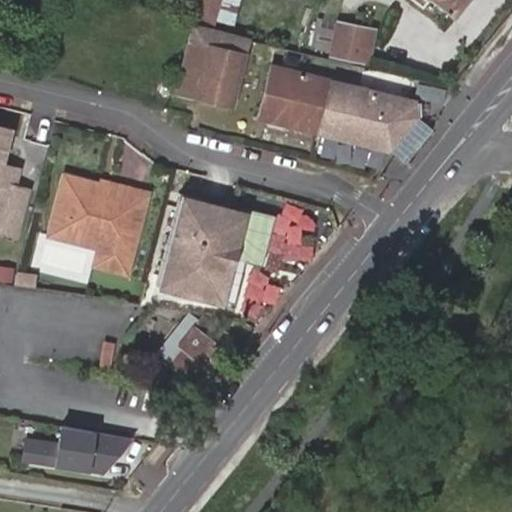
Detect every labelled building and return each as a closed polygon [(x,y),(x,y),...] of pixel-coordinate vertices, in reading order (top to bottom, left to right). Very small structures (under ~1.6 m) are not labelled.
[(218,0),(198,0),(193,18),(212,23),(218,0)] [(415,0),(426,8),(432,0),(451,14),(462,0),(415,0)] [(372,60),(378,23),(320,14),(314,50),(372,60)] [(194,24),(176,90),(230,102),(249,38),(194,24)] [(410,98),(271,63),(257,115),(389,147),(415,116),(410,98)] [(0,180),(0,224),(19,229),(30,185),(15,181),(20,164),(2,160),(11,125),(0,122),(0,178),(1,178),(0,180)] [(284,144),(287,132),(270,128),(267,140),(284,144)] [(103,180),(66,170),(51,230),(101,243),(134,251),(150,187),(118,179),(116,187),(103,184),(104,180),(103,180)] [(118,179),(104,175),(103,180),(104,180),(103,184),(116,187),(118,179)] [(264,261),(277,211),(228,198),(227,200),(182,188),(159,279),(222,296),(222,294),(237,298),(248,256),(264,261)] [(134,251),(101,243),(97,260),(129,268),(134,251)] [(248,307),(281,307),(281,270),(248,270),(248,307)] [(231,335),(204,312),(177,342),(184,348),(170,364),(189,380),(203,365),(205,367),(223,348),(221,346),(231,335)] [(38,363),(7,358),(13,320),(0,317),(0,364),(37,371),(38,363)] [(94,333),(13,320),(7,358),(38,363),(37,371),(51,373),(49,387),(85,392),(94,333)] [(203,365),(189,380),(191,383),(205,367),(203,365)] [(114,391),(108,412),(141,421),(148,400),(114,391)] [(18,460),(114,471),(118,429),(51,421),(49,435),(21,432),(18,460)]
